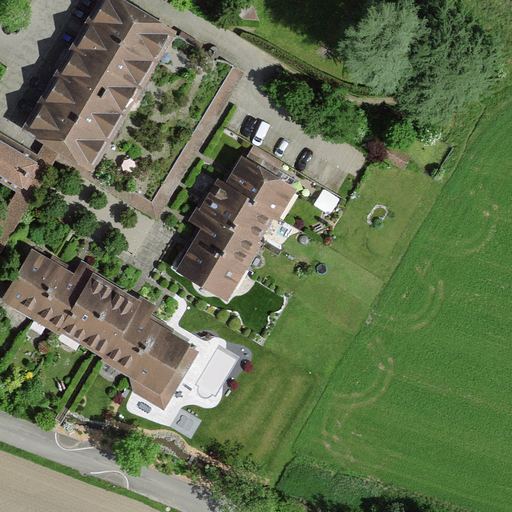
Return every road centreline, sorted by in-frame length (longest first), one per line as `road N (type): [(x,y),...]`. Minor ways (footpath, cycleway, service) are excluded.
road 1 (residential): [(153,0),(253,56),(245,95),(343,153)]
road 2 (unclassified): [(204,511),(0,435)]
